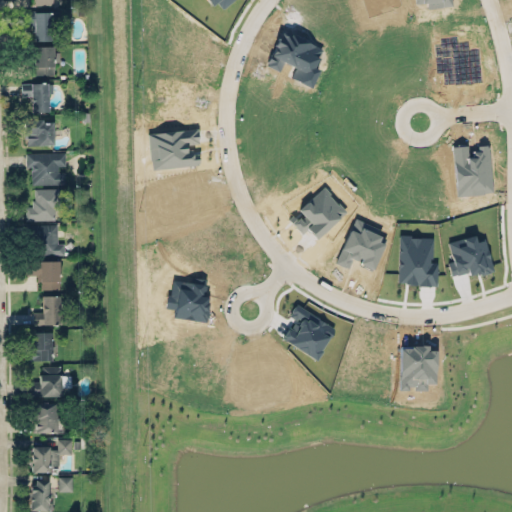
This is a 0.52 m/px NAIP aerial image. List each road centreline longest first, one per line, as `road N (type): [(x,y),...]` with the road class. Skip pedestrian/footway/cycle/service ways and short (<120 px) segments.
road 1 (residential): [(511,293),(440,316),(390,313),(290,270),(249,221),(226,153),(225,104),(245,34),(268,0)]
road 2 (residential): [(511,110),(446,118),(426,106),(409,109),(399,118),(407,135),(423,143),(446,118)]
